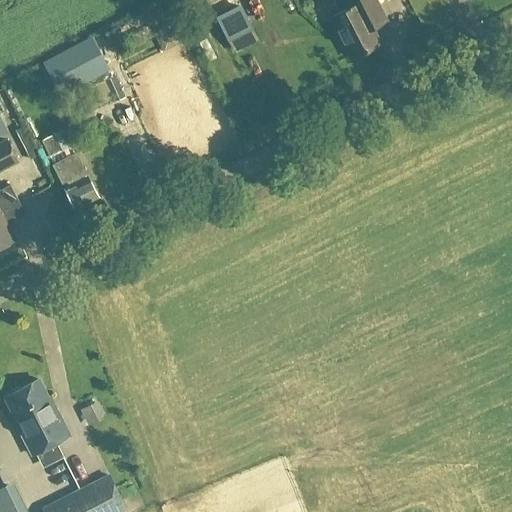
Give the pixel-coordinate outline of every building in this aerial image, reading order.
[(387,21),(376,0),(345,0),(350,8),(331,17),(352,57),(380,43),(372,28),(387,21)] [(128,26),(115,33),(124,51),(137,45),(128,26)] [(72,89),(107,71),(101,59),(66,78),(72,89)] [(114,102),(126,97),(119,81),(107,86),(114,102)] [(42,140),(52,153),(66,143),(56,130),(42,140)] [(0,175),(16,167),(6,147),(0,150),(0,175)] [(70,203),(73,204),(75,207),(99,195),(89,176),(88,176),(76,152),(53,164),(61,179),(60,180),(67,193),(66,196),(70,203)] [(0,245),(15,238),(6,221),(7,217),(23,208),(10,184),(0,188),(0,245)] [(11,389),(10,392),(5,395),(22,428),(21,430),(32,452),(69,434),(51,397),(48,396),(38,377),(21,386),(18,385),(11,389)] [(107,476),(42,509),(43,511),(117,511),(124,509),(107,476)]
